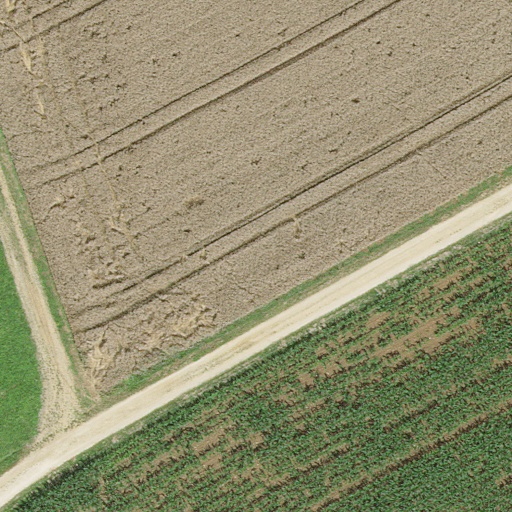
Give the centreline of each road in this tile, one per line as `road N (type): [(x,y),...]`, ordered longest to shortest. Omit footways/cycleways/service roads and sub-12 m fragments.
road 1 (track): [(0,495),(110,419),(511,192)]
road 2 (track): [(110,419),(0,106)]
